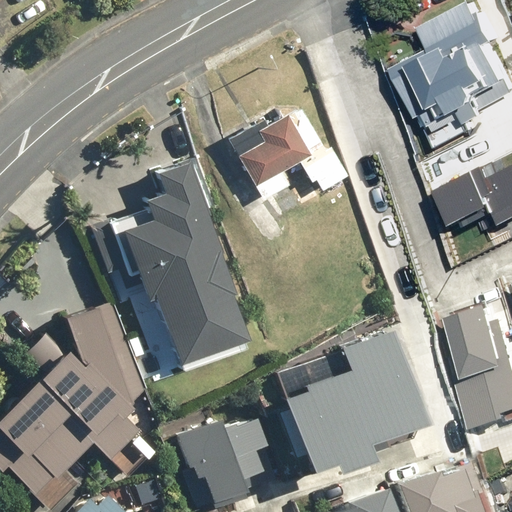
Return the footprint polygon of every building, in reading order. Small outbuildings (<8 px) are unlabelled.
[(494,43),(473,1),(418,28),(430,52),(391,71),(414,117),(420,114),(436,146),(469,130),(462,117),(482,107),(477,96),(506,81),(489,45),(494,43)] [(313,146),(291,105),(240,132),(246,143),(224,155),(246,198),(273,184),(266,171),(284,162),(295,182),(298,181),(304,190),(333,175),(317,144),(313,146)] [(197,209),(180,158),(140,172),(147,191),(123,200),(130,222),(103,232),(97,216),(75,223),(93,275),(112,268),(123,299),(126,298),(149,364),(224,337),(209,295),(214,293),(186,213),(197,209)] [(9,404),(4,399),(0,402),(0,488),(6,495),(11,491),(29,511),(31,511),(62,483),(46,466),(68,445),(79,457),(89,448),(99,458),(142,418),(131,406),(117,419),(105,406),(130,384),(119,356),(132,351),(128,338),(115,342),(100,305),(59,318),(73,361),(67,368),(34,335),(12,358),(33,379),(9,404)] [(511,409),(511,353),(502,319),(492,322),(487,309),(448,321),(454,343),(447,345),(473,431),(508,421),(505,412),(511,409)] [(394,427),(369,333),(316,346),(324,376),(279,388),(280,394),(250,402),(269,474),(295,467),(297,475),(340,463),(334,443),(394,427)] [(201,421),(160,433),(167,467),(171,466),(174,479),(183,477),(188,503),(220,494),(217,482),(249,471),(247,459),(213,468),(212,457),(244,450),(238,421),(202,428),(201,421)] [(417,472),(376,485),(384,511),(464,511),(459,497),(470,494),(460,463),(419,476),(417,472)] [(373,511),(366,488),(315,506),(316,511),(373,511)] [(106,511),(89,493),(68,511),(106,511)]
